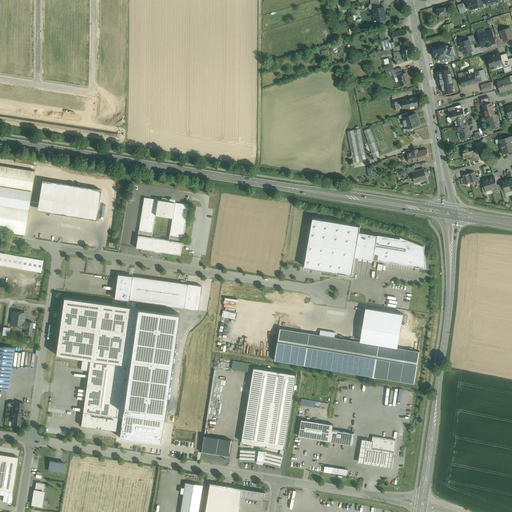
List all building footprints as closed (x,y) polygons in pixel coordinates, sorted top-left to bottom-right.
[(479,7),(477,0),(468,0),(467,1),(470,10),(479,7)] [(344,1),(337,4),(340,14),(347,12),(344,1)] [(463,3),(458,5),(460,13),(466,11),(463,3)] [(380,7),(373,8),(375,21),(386,19),(384,6),(380,7)] [(446,7),(437,8),(439,16),(443,15),(443,16),(447,15),(447,13),(448,13),(448,9),(446,9),(446,7)] [(511,34),(510,28),(501,30),(504,41),(511,38),(511,34)] [(406,29),(398,31),(399,36),(400,39),(408,38),(406,29)] [(478,34),(479,37),(481,46),(482,47),(487,45),(487,46),(490,45),(490,44),(495,43),(491,30),(478,34)] [(468,36),(469,39),(471,45),(476,43),(475,38),(474,34),(468,36)] [(469,39),(460,42),(464,53),(472,50),(471,45),(469,39)] [(388,40),(381,42),(384,50),(394,47),(395,46),(394,42),(390,43),(390,42),(389,42),(388,40)] [(448,45),(432,49),(434,57),(436,56),(437,61),(441,59),(442,62),(449,60),(449,59),(454,57),(453,56),(455,55),(452,46),(448,47),(448,45)] [(410,48),(403,50),(393,52),(395,61),(404,60),(412,58),(410,48)] [(500,53),(488,56),(492,68),(503,64),(502,61),(508,59),(506,53),(500,55),(500,53)] [(504,67),(510,65),(508,59),(502,61),(503,64),(504,67)] [(402,71),(401,67),(394,70),(386,72),(388,76),(393,74),(402,71)] [(449,68),(439,70),(440,79),(441,84),(443,93),(453,91),(452,84),(453,84),(451,71),(449,71),(449,68)] [(483,70),(470,74),(469,71),(464,72),(464,73),(463,74),(463,76),(459,77),(462,87),(486,79),(483,70)] [(406,72),(398,75),(397,75),(401,86),(401,85),(410,83),(410,82),(406,72)] [(509,78),(497,82),(500,92),(500,91),(507,89),(507,90),(511,88),(511,85),(511,83),(510,78),(509,78)] [(416,97),(408,99),(401,100),(402,103),(403,108),(409,107),(417,105),(416,97)] [(486,104),(483,105),(486,117),(488,116),(495,114),(491,103),(486,104)] [(456,110),(450,112),(452,116),(453,116),(456,126),(457,126),(457,125),(466,123),(463,114),(464,114),(463,108),(462,108),(456,110)] [(417,113),(403,117),(407,129),(420,126),(417,113)] [(495,114),(488,116),(492,128),(500,125),(497,114),(495,114)] [(466,123),(457,125),(457,126),(461,138),(470,135),(467,127),(468,127),(467,122),(466,123)] [(380,156),(370,128),(364,130),(373,158),(380,156)] [(356,129),(347,131),(353,163),(366,160),(360,129),(359,129),(356,129)] [(508,138),(503,139),(502,139),(503,139),(500,140),(501,144),(500,146),(500,147),(502,148),(503,153),(504,153),(504,152),(506,152),(507,150),(511,148),(511,139),(511,137),(508,138),(508,137),(508,138)] [(482,142),(475,143),(477,149),(478,151),(484,149),(482,142)] [(418,150),(417,149),(413,150),(412,151),(412,152),(407,153),(408,158),(411,157),(412,162),(429,159),(427,149),(418,151),(418,150)] [(477,149),(463,153),(464,155),(463,155),(464,158),(470,157),(471,161),(480,159),(478,151),(477,149)] [(35,171),(0,165),(0,186),(32,191),(35,171)] [(414,166),(406,168),(408,174),(412,173),(412,172),(415,171),(414,166)] [(415,171),(412,172),(412,173),(415,182),(427,179),(424,169),(415,171)] [(474,172),(469,173),(471,182),(477,181),(477,180),(476,177),(474,172)] [(469,173),(463,175),(464,178),(465,184),(471,182),(469,173)] [(494,177),(489,178),(492,189),(497,187),(497,185),(494,177)] [(492,189),(489,178),(483,180),(485,186),(486,190),(492,189)] [(101,190),(44,180),(39,210),(50,212),(50,213),(62,215),(62,214),(96,220),(101,190)] [(508,180),(502,181),(504,189),(505,192),(511,190),(508,180)] [(32,191),(0,186),(0,204),(29,209),(32,191)] [(158,200),(144,197),(138,235),(152,237),(155,216),(158,200)] [(175,202),(158,200),(155,216),(172,219),(175,202)] [(172,219),(169,240),(182,242),(188,205),(175,202),(172,219)] [(0,204),(0,229),(25,234),(29,209),(0,204)] [(400,239),(359,232),(360,226),(313,217),(305,267),(339,273),(347,274),(352,275),(355,257),(359,257),(358,260),(362,261),(362,258),(364,258),(363,261),(367,262),(367,259),(369,259),(368,262),(372,262),(372,259),(416,267),(420,268),(426,269),(424,246),(400,237),(400,239)] [(152,237),(138,235),(136,247),(154,251),(154,252),(161,253),(162,252),(180,255),(182,242),(169,240),(152,237)] [(44,261),(0,252),(0,265),(42,273),(44,261)] [(201,286),(118,274),(114,298),(198,310),(201,286)] [(134,307),(64,297),(56,354),(82,358),(90,359),(89,370),(83,412),(118,417),(134,307)] [(177,313),(137,307),(120,437),(159,442),(177,313)] [(403,314),(366,308),(360,341),(398,348),(403,314)] [(19,312),(13,311),(11,325),(21,326),(20,327),(26,328),(27,322),(25,322),(24,321),(25,313),(23,313),(22,311),(20,311),(19,312)] [(33,322),(27,321),(27,322),(26,328),(25,334),(31,335),(33,322)] [(310,333),(280,328),(278,339),(275,360),(304,365),(310,333)] [(320,335),(310,333),(304,365),(371,376),(414,383),(419,351),(398,348),(360,341),(335,337),(320,335)] [(199,334),(197,346),(204,347),(206,335),(199,334)] [(14,348),(0,345),(0,388),(8,389),(14,348)] [(90,359),(82,358),(81,369),(89,370),(90,359)] [(297,374),(254,367),(253,369),(243,436),(242,442),(284,449),(293,395),(297,374)] [(300,403),(324,408),(325,402),(301,397),(300,403)] [(24,403),(16,402),(15,411),(13,411),(12,417),(13,417),(12,422),(16,423),(16,425),(21,426),(22,419),(23,419),(24,416),(23,416),(23,413),(22,412),(24,403)] [(118,417),(83,412),(81,425),(96,428),(97,426),(98,426),(97,428),(100,428),(100,426),(101,426),(101,428),(116,430),(118,417)] [(329,424),(302,419),(299,436),(319,439),(330,441),(332,430),(333,424),(329,424)] [(332,430),(330,441),(352,445),(354,433),(332,430)] [(232,440),(204,435),(201,452),(229,457),(232,440)] [(397,440),(374,436),(373,441),(374,441),(373,447),(377,448),(376,450),(388,452),(388,450),(395,452),(397,440)] [(374,441),(373,441),(363,439),(359,464),(392,469),(395,452),(388,450),(388,452),(376,450),(377,448),(373,447),(374,441)] [(265,451),(259,450),(241,449),(240,459),(258,460),(257,461),(263,462),(263,461),(281,465),(283,455),(265,451)] [(19,457),(0,454),(0,494),(13,497),(19,457)] [(56,462),(50,461),(48,470),(64,472),(65,463),(60,462),(60,461),(56,460),(56,462)] [(45,483),(36,482),(35,490),(44,491),(45,483)] [(197,511),(202,485),(185,482),(180,511),(197,511)] [(241,488),(210,483),(205,511),(237,511),(240,497),(241,488)] [(264,501),(265,492),(241,488),(240,497),(264,501)] [(44,491),(35,490),(32,504),(41,506),(44,491)]
